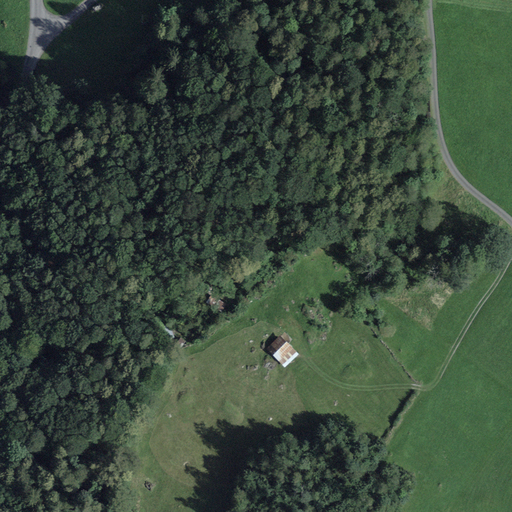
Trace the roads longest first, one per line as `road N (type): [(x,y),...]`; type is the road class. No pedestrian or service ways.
road 1 (track): [(511,254),(429,386),(353,384),(307,360)]
road 2 (track): [(425,0),(448,162),(511,221)]
road 3 (unclassified): [(38,39),(0,157)]
